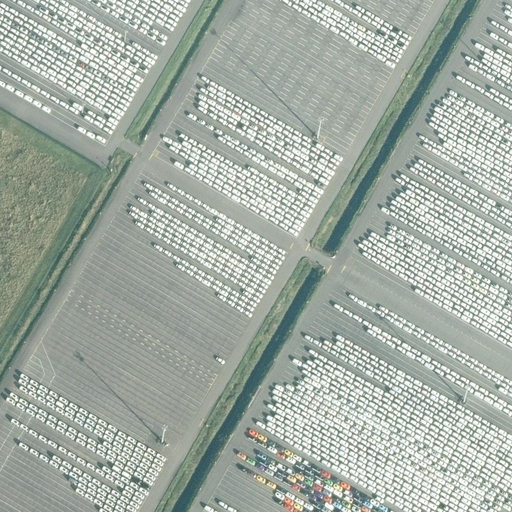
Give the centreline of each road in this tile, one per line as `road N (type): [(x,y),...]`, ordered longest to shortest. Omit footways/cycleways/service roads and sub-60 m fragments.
road 1 (unclassified): [(240,0),(0,401)]
road 2 (unclassified): [(204,0),(117,152),(0,84)]
road 3 (unclassified): [(334,267),(490,0)]
road 4 (unclassified): [(196,511),(334,267)]
road 5 (unclassified): [(334,267),(511,371)]
